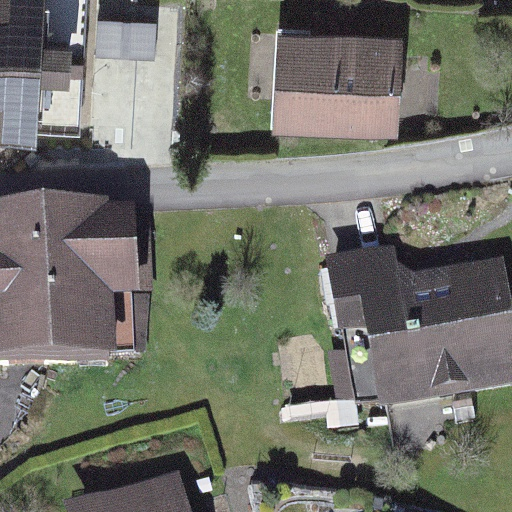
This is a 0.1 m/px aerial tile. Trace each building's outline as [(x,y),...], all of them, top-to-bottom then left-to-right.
[(86,0),(0,0),(0,120),(78,126),(86,0)] [(159,52),(159,19),(102,18),(102,51),(159,52)] [(444,37),(308,28),(302,106),(439,115),(444,37)] [(116,247),(0,257),(0,369),(126,358),(116,247)] [(340,327),(370,322),(385,405),(511,382),(511,380),(493,275),(396,292),(390,261),(330,272),(340,327)] [(180,511),(174,487),(84,511),(180,511)]
